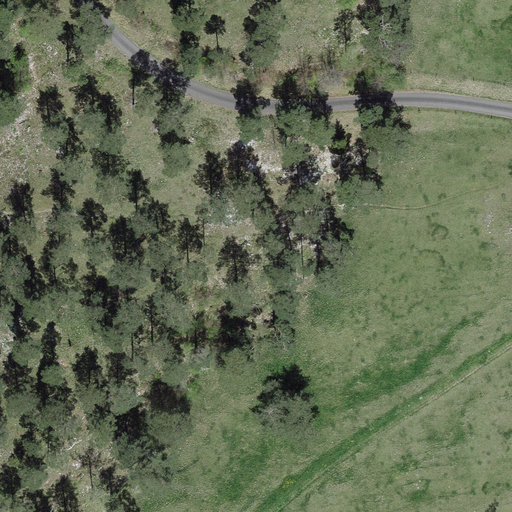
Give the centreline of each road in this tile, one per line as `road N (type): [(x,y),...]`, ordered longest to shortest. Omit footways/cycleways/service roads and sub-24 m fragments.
road 1 (residential): [(87,0),(128,48),(203,92),(280,105),(395,98),(511,110)]
road 2 (track): [(268,511),(511,337)]
